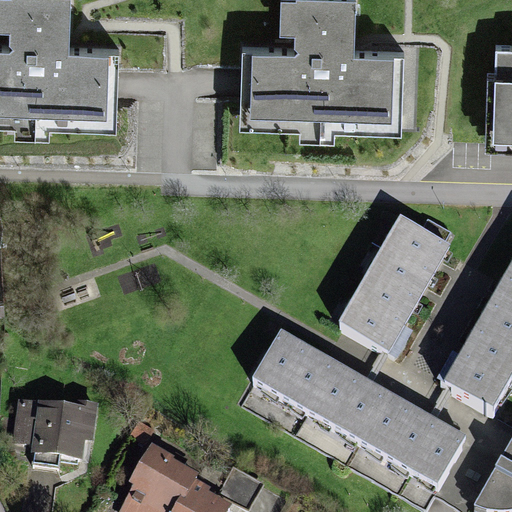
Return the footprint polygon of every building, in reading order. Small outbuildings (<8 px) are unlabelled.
[(0,53),(0,128),(17,129),(17,140),(47,141),(47,131),(114,133),(116,59),(67,58),(68,0),(12,0),(12,2),(0,1),(0,32),(12,33),(12,54),(0,53)] [(353,0),(297,0),(298,5),(282,4),(282,34),(297,35),(296,58),(243,57),(242,131),(302,132),(301,143),(332,144),(332,135),(399,136),(401,61),(352,60),(353,0)] [(511,55),(498,55),(497,75),(491,75),(488,151),(511,152),(511,55)] [(448,244),(401,217),(342,321),(388,347),(448,244)] [(511,368),(511,261),(446,377),(492,403),(511,368)] [(462,434),(282,331),(256,375),(437,479),(462,434)] [(13,446),(81,460),(88,406),(20,395),(13,446)] [(511,511),(511,442),(477,507),(489,511),(511,511)] [(152,450),(118,511),(225,511),(230,503),(194,484),(200,473),(152,450)]
